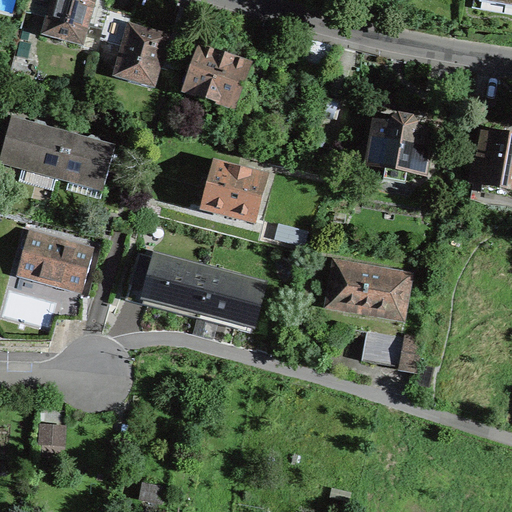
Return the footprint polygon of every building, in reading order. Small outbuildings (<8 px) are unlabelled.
[(103,30),(108,8),(110,2),(101,0),(27,0),(25,11),(48,17),(43,35),(83,46),(88,26),(103,30)] [(108,8),(103,30),(100,40),(123,46),(114,77),(155,87),(160,68),(174,72),(182,45),(167,40),(168,36),(130,25),(128,25),(131,15),(108,8)] [(233,109),(234,108),(245,112),(252,93),(241,89),(249,65),(209,51),(200,48),(185,92),(233,109)] [(431,134),(414,131),(416,121),(395,117),(393,128),(387,126),(376,125),(369,163),(367,162),(366,165),(385,168),(384,179),(405,183),(407,172),(426,175),(427,173),(424,172),(431,134)] [(45,173),(57,177),(69,134),(45,128),(43,124),(38,123),(34,125),(11,119),(0,157),(11,160),(44,169),(45,173)] [(490,203),(506,204),(511,204),(511,136),(508,135),(482,131),(473,183),(476,184),(473,198),(490,203)] [(88,140),(69,134),(57,177),(70,180),(73,178),(79,179),(104,186),(115,147),(99,143),(97,139),(92,137),(88,140)] [(214,139),(211,149),(270,164),(273,155),(214,139)] [(214,165),(203,207),(249,219),(247,229),(253,230),(266,179),(251,175),(252,172),(241,169),(230,166),(229,169),(214,165)] [(130,232),(139,200),(121,195),(111,226),(130,232)] [(23,251),(33,254),(27,275),(38,278),(82,290),(93,252),(28,235),(23,251)] [(401,317),(408,277),(336,264),(332,291),(351,294),(349,307),(360,309),(401,317)] [(291,306),(261,297),(251,327),(281,336),(291,306)] [(362,361),(417,370),(422,341),(367,331),(367,332),(362,361)] [(43,427),(42,442),(62,443),(63,428),(48,427),(43,427)] [(141,497),(161,500),(164,488),(149,485),(144,484),(141,497)]
